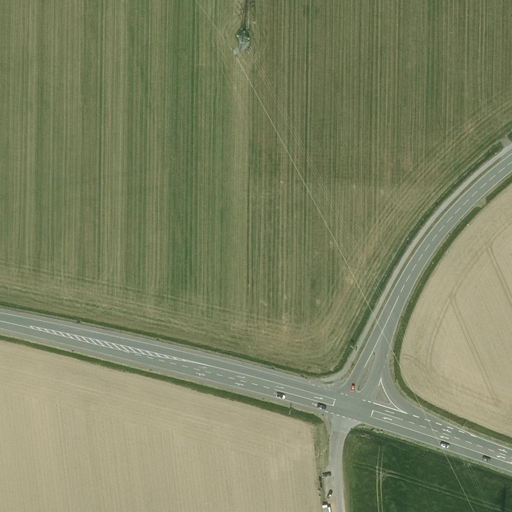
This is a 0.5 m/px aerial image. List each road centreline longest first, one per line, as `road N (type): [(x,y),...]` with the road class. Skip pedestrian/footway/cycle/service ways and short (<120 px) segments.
road 1 (secondary): [(0,321),(338,404)]
road 2 (secondary): [(511,162),(448,220),(385,325)]
